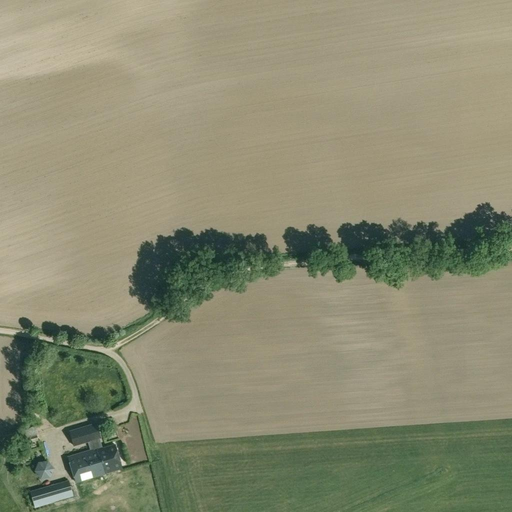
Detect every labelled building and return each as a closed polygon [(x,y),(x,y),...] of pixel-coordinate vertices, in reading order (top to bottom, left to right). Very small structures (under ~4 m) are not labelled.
[(91,451),(69,458),(77,483),(106,474),(106,473),(123,468),(116,445),(103,449),(100,439),(101,439),(97,425),(70,432),(74,447),(89,442),(91,451)] [(26,444),(38,441),(34,426),(23,432),(26,444)] [(34,450),(43,447),(41,441),(32,444),(34,450)] [(65,460),(53,462),(54,468),(65,467),(65,460)] [(54,498),(73,492),(70,481),(31,491),(36,508),(55,502),(54,498)]
